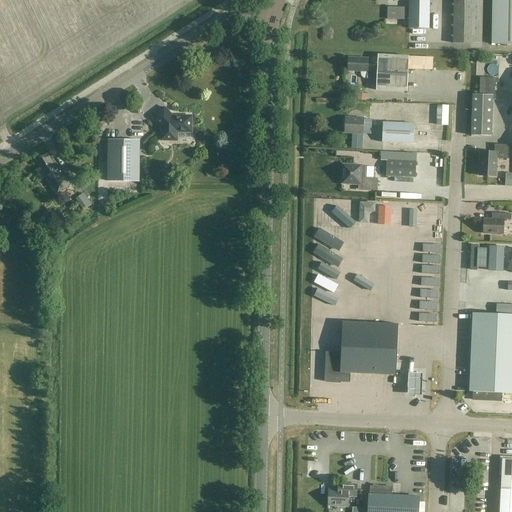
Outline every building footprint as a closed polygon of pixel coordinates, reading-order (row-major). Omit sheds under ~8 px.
[(409,0),(409,29),(429,29),(429,0),(409,0)] [(482,0),(454,0),(453,44),(482,44),(482,0)] [(511,0),(492,0),(491,45),(511,45),(511,0)] [(409,56),(378,55),(377,66),(368,65),(368,59),(349,58),(348,71),(367,72),(367,79),(377,80),(376,90),(407,92),(409,56)] [(496,78),(480,78),(479,95),(473,95),(471,136),(491,137),(493,100),(495,100),(496,78)] [(448,106),(437,106),(436,125),(448,126),(448,106)] [(174,117),(164,108),(158,114),(159,114),(155,119),(159,123),(160,123),(161,124),(161,141),(171,141),(171,140),(175,140),(177,137),(177,132),(182,132),(183,131),(192,131),(192,120),(188,116),(179,116),(179,117),(174,117)] [(364,119),(346,118),(345,133),(363,134),(368,134),(369,126),(363,126),(364,119)] [(414,124),(383,122),(382,143),(413,144),(414,124)] [(140,140),(108,140),(108,181),(139,181),(140,140)] [(480,152),(479,176),(496,177),(497,159),(508,160),(509,145),(495,144),(494,152),(480,152)] [(59,173),(47,154),(36,161),(48,180),(46,181),(54,195),(69,186),(61,172),(59,173)] [(416,162),(387,160),(386,176),(416,178),(416,162)] [(366,167),(343,166),(342,183),(360,184),(360,190),(376,191),(377,179),(365,179),(366,167)] [(48,213),(43,206),(27,219),(34,229),(47,219),(44,216),(48,213)] [(511,214),(499,213),(499,220),(484,219),(483,234),(503,234),(504,220),(511,221),(511,214)] [(478,274),(478,243),(469,242),(469,274),(478,274)] [(486,274),(495,274),(495,263),(489,262),(489,254),(495,254),(496,242),(489,242),(489,250),(481,250),(481,261),(487,262),(486,274)] [(440,300),(440,283),(418,283),(418,300),(440,300)] [(474,392),(473,400),(501,401),(502,393),(511,393),(511,315),(473,313),(469,392),(474,392)] [(398,325),(342,322),(341,353),(326,352),(324,382),(350,383),(351,373),(396,375),(398,325)] [(425,375),(409,374),(409,398),(423,399),(425,375)] [(511,511),(511,461),(502,461),(502,474),(500,474),(500,476),(502,476),(500,511),(511,511)] [(358,485),(344,484),(344,491),(329,490),(328,506),(348,507),(349,498),(357,498),(358,485)] [(392,487),(370,486),(370,488),(360,488),(360,494),(369,494),(367,511),(419,511),(420,497),(392,495),(392,487)]
